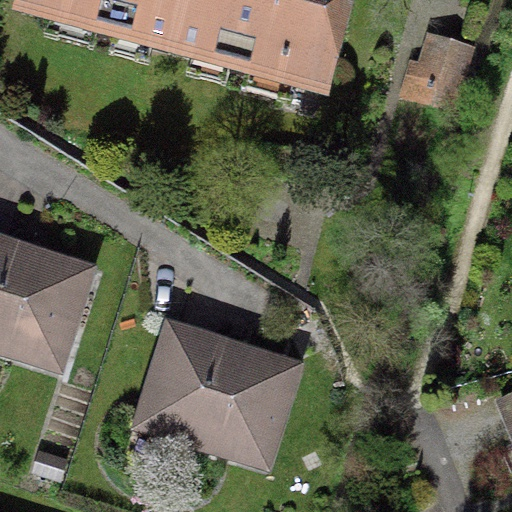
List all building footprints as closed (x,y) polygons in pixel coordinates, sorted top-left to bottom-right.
[(345,0),(23,0),(20,12),(94,32),(92,40),(112,45),(114,38),(226,68),(224,76),(244,81),(246,74),(319,94),(345,0)] [(410,103),(447,114),(464,56),(428,45),(410,103)] [(0,354),(53,371),(82,280),(0,253),(0,354)] [(187,445),(260,469),(289,377),(168,338),(143,416),(192,431),(187,445)] [(511,400),(496,407),(511,445),(511,400)]
